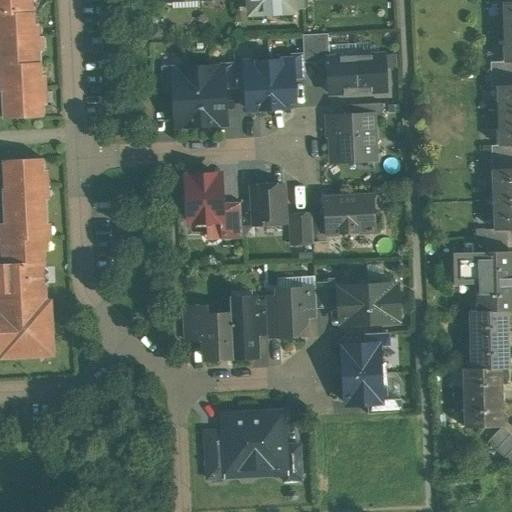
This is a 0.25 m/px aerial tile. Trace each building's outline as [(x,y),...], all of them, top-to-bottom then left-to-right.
[(0,0),(0,15),(1,41),(6,41),(8,90),(1,90),(3,119),(43,116),(42,104),(41,104),(38,102),(37,79),(39,76),(41,76),(40,51),(38,51),(35,49),(35,37),(31,37),(30,28),(33,26),(34,26),(33,8),(36,4),(33,1),(32,0),(0,0)] [(249,0),(250,4),(250,12),(292,10),(291,0),(249,0)] [(303,0),(291,0),(292,10),(304,9),(303,0)] [(511,3),(503,4),(505,63),(511,63),(511,62),(511,3)] [(327,34),(314,35),(315,62),(327,62),(327,58),(329,58),(327,34)] [(314,35),(302,35),(302,53),(303,63),(315,62),(314,35)] [(101,38),(91,38),(92,54),(102,53),(101,38)] [(302,53),(289,54),(289,60),(291,60),(292,80),(304,79),(303,63),(302,53)] [(383,55),(355,57),(357,93),(385,91),(383,69),(383,55)] [(393,55),(383,55),(383,69),(393,68),(393,55)] [(329,58),(327,58),(327,62),(329,94),(357,93),(355,57),(329,58)] [(289,60),(268,61),(270,109),(281,109),(293,96),(292,80),(291,60),(289,60)] [(268,61),(245,62),(246,88),(247,110),(270,109),(268,61)] [(245,62),(233,63),(234,89),(246,88),(245,62)] [(233,63),(220,64),(220,67),(221,67),(222,89),(234,89),(233,63)] [(505,63),(489,63),(490,88),(496,88),(511,87),(511,75),(511,63),(505,63)] [(174,66),(161,67),(162,93),(174,92),(173,70),(174,70),(174,66)] [(220,67),(197,69),(200,125),(224,124),(222,89),(221,67),(220,67)] [(174,70),(173,70),(174,92),(176,126),(200,125),(197,69),(174,70)] [(511,87),(496,88),(499,147),(511,146),(511,87)] [(381,104),(345,105),(346,117),(371,116),(381,115),(381,104)] [(346,117),(330,118),(332,160),(374,157),(371,116),(346,117)] [(511,146),(499,147),(490,147),(491,172),(511,170),(511,146)] [(43,159),(2,161),(4,190),(11,189),(13,238),(9,238),(13,317),(23,316),(23,323),(0,324),(0,354),(1,354),(0,350),(10,350),(13,352),(13,358),(40,357),(39,348),(53,347),(51,313),(43,313),(42,304),(44,302),(46,301),(45,283),(48,280),(45,277),(45,275),(48,271),(44,268),(43,250),(42,250),(39,248),(39,239),(43,239),(42,228),(45,225),(46,225),(45,199),(43,199),(41,197),(39,174),(42,171),(43,171),(43,159)] [(511,170),(491,172),(494,230),(505,230),(511,229),(511,170)] [(219,176),(187,178),(189,221),(191,221),(195,227),(206,227),(209,220),(220,220),(221,220),(220,204),(219,176)] [(282,185),(251,186),(253,226),(285,224),(282,185)] [(371,196),(324,199),(325,214),(326,234),(373,232),(371,196)] [(240,202),(220,204),(221,220),(220,220),(221,240),(242,239),(240,202)] [(325,214),(311,215),(312,243),(326,242),(326,234),(325,214)] [(311,215),(289,216),(291,244),(312,243),(311,215)] [(494,230),(483,231),(484,242),(506,241),(505,230),(494,230)] [(506,241),(484,242),(484,255),(506,254),(506,241)] [(484,255),(474,256),(475,284),(477,312),(507,311),(507,312),(511,311),(511,269),(511,254),(484,255)] [(474,256),(453,257),(454,285),(475,284),(474,256)] [(366,280),(355,281),(352,287),(340,288),(339,288),(340,308),(341,324),(368,322),(366,280)] [(395,285),(382,285),(378,280),(366,280),(368,322),(396,321),(395,285)] [(326,282),(314,283),(314,287),(316,309),(328,308),(326,282)] [(340,282),(326,282),(328,308),(340,308),(339,288),(340,288),(340,282)] [(314,287),(301,288),(301,290),(303,290),(304,317),(316,317),(316,309),(314,287)] [(301,290),(277,291),(277,299),(279,336),(295,335),(305,325),(304,317),(303,290),(301,290)] [(277,299),(265,300),(266,328),(267,337),(279,336),(277,299)] [(265,300),(252,300),(252,302),(253,302),(254,328),(266,328),(265,300)] [(252,302),(229,303),(230,313),(232,357),(256,356),(254,328),(253,302),(252,302)] [(204,307),(181,308),(183,340),(203,339),(202,315),(205,314),(204,307)] [(507,311),(477,312),(468,312),(470,369),(470,370),(500,369),(509,369),(507,312),(507,311)] [(205,314),(202,315),(203,339),(204,359),(232,357),(230,313),(205,314)] [(389,333),(363,335),(364,346),(378,346),(378,347),(390,346),(389,333)] [(364,346),(342,347),(343,376),(385,373),(385,362),(378,359),(378,347),(378,346),(364,346)] [(500,369),(470,370),(470,369),(461,370),(463,429),(501,428),(502,428),(500,369)] [(385,373),(343,376),(345,403),(367,402),(381,402),(381,400),(380,388),(386,385),(385,373)] [(381,402),(367,402),(367,414),(401,412),(400,399),(381,400),(381,402)] [(281,413),(223,416),(224,431),(226,471),(228,471),(268,468),(275,475),(283,475),(284,475),(283,446),(281,413)] [(511,437),(501,428),(486,445),(511,466),(511,437)] [(224,431),(204,432),(207,479),(228,478),(228,471),(226,471),(224,431)] [(299,445),(283,446),(284,475),(283,475),(283,482),(301,481),(299,445)]
